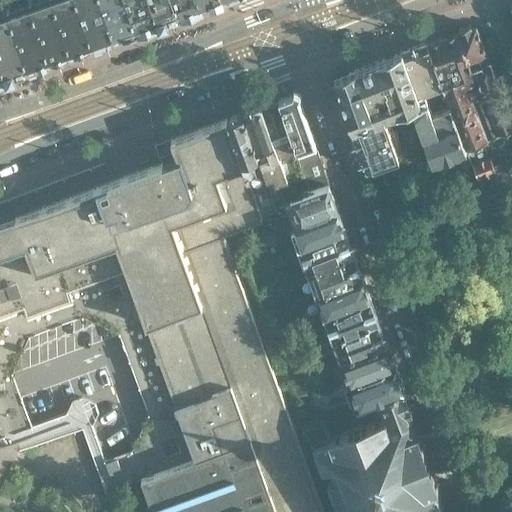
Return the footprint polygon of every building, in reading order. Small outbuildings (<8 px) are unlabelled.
[(72,50),(54,0),(40,0),(31,3),(50,58),(72,50)] [(94,42),(78,0),(54,0),(72,50),(94,42)] [(116,34),(103,0),(78,0),(94,42),(103,39),(116,34)] [(124,32),(137,27),(127,0),(103,0),(116,34),(124,32)] [(159,19),(152,0),(127,0),(137,27),(159,19)] [(181,11),(176,0),(152,0),(159,19),(167,16),(181,11)] [(203,3),(201,0),(176,0),(181,11),(203,3)] [(50,58),(31,3),(9,11),(28,66),(37,63),(37,62),(50,58)] [(28,66),(9,11),(0,14),(0,54),(7,73),(7,74),(15,71),(15,70),(28,66)] [(511,130),(511,125),(503,100),(506,99),(503,89),(499,90),(494,76),(498,74),(494,64),(491,65),(477,28),(476,25),(471,27),(470,24),(459,28),(460,31),(442,38),(441,37),(430,41),(430,42),(427,44),(468,146),(511,130)] [(425,112),(427,116),(419,119),(434,162),(469,149),(468,146),(427,44),(427,41),(402,51),(422,103),(418,104),(421,113),(425,112)] [(422,103),(402,51),(383,58),(383,59),(377,61),(396,114),(414,107),(419,119),(427,116),(425,112),(421,113),(418,104),(422,103)] [(396,114),(377,61),(356,69),(375,122),(391,116),(396,114)] [(375,122),(356,69),(350,71),(334,77),(353,130),(375,122)] [(315,141),(298,94),(297,95),(293,93),(293,92),(292,92),(292,93),(281,98),(292,129),(312,188),(329,182),(315,141)] [(292,129),(281,98),(281,97),(261,104),(261,105),(291,191),(293,195),(312,188),(292,129)] [(291,191),(261,105),(242,112),(272,197),(291,191)] [(272,197),(242,112),(227,117),(261,214),(276,208),(272,197)] [(391,116),(375,122),(353,130),(366,168),(404,154),(391,116)] [(324,511),(223,233),(262,219),(260,214),(261,214),(227,117),(171,138),(177,156),(17,214),(15,215),(0,220),(0,435),(32,424),(28,420),(24,415),(22,412),(21,410),(19,406),(18,405),(17,403),(16,399),(15,395),(14,393),(13,389),(13,387),(13,385),(12,381),(12,375),(13,371),(13,367),(13,365),(14,361),(15,359),(16,356),(18,352),(19,350),(22,345),(23,343),(25,340),(29,335),(33,331),(38,327),(43,324),(48,321),(52,319),(55,318),(61,316),(67,315),(71,315),(75,314),(79,314),(85,315),(91,316),(95,317),(101,320),(106,322),(110,324),(111,325),(113,326),(116,329),(119,332),(148,412),(131,450),(105,459),(115,487),(142,477),(151,503),(145,505),(145,506),(154,511),(324,511)] [(312,188),(293,195),(291,195),(300,220),(338,206),(329,182),(312,188)] [(346,229),(338,206),(300,220),(292,222),(301,245),(346,229)] [(354,252),(346,229),(301,245),(309,268),(354,252)] [(363,274),(354,252),(309,268),(317,291),(363,274)] [(371,297),(363,274),(317,291),(325,313),(371,297)] [(379,320),(371,297),(325,313),(334,336),(379,320)] [(387,342),(379,320),(334,336),(342,358),(387,342)] [(287,353),(279,330),(272,332),(280,355),(287,353)] [(396,365),(387,342),(342,358),(350,381),(396,365)] [(404,388),(396,365),(350,381),(358,404),(377,397),(404,388)] [(439,487),(432,467),(429,468),(423,451),(425,450),(418,430),(416,431),(414,426),(410,416),(409,411),(412,410),(409,402),(407,396),(404,388),(377,397),(384,416),(330,436),(324,417),(306,424),(322,466),(330,463),(335,477),(328,480),(338,507),(346,504),(348,511),(438,511),(442,510),(445,510),(442,501),(439,494),(437,488),(439,487)]
